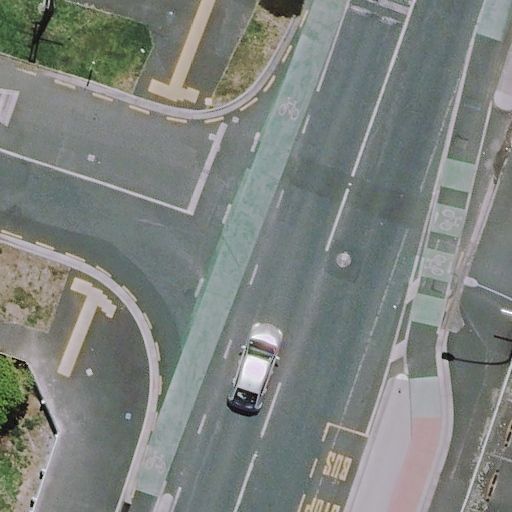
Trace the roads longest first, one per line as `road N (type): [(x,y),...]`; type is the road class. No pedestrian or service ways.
road 1 (residential): [(320,253),(0,147)]
road 2 (secondary): [(320,253),(234,511)]
road 3 (secondary): [(405,0),(320,253)]
